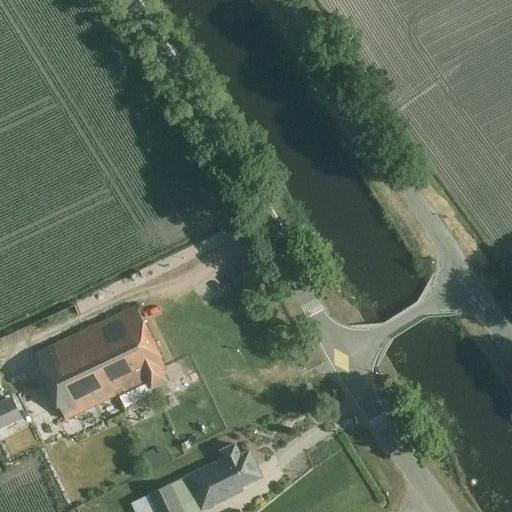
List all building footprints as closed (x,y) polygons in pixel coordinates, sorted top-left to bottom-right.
[(163,362),(136,307),(34,355),(65,419),(148,380),(152,388),(166,381),(158,365),(163,362)] [(37,347),(54,341),(46,319),(29,326),(37,347)] [(271,344),(290,354),(297,340),(279,330),(271,344)] [(240,456),(235,445),(221,451),(224,458),(185,477),(201,511),(243,491),(241,487),(259,478),(255,469),(257,468),(249,451),(240,456)] [(184,511),(171,484),(149,494),(157,511),(184,511)]
